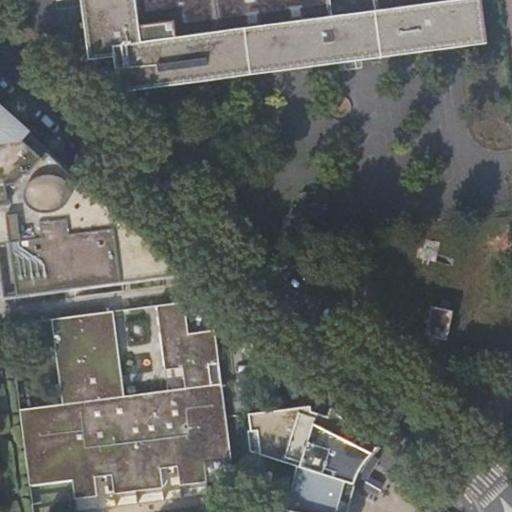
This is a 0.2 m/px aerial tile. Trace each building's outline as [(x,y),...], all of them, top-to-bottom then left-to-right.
[(78,0),(87,58),(115,57),(119,93),(486,42),(481,0),(78,0)] [(0,108),(0,264),(4,298),(179,275),(181,271),(115,212),(0,108)] [(19,407),(33,511),(60,511),(237,490),(216,330),(189,333),(185,302),(156,305),(163,363),(193,359),(197,385),(123,394),(113,311),(51,318),(61,402),(19,407)] [(433,307),(428,335),(448,339),(454,311),(433,307)] [(345,511),(349,497),(351,489),(353,482),(357,473),(361,467),(365,461),(368,456),(371,452),(372,453),(379,447),(332,405),(254,414),(258,452),(303,466),(299,481),(294,494),(291,506),(290,511),(345,511)]
